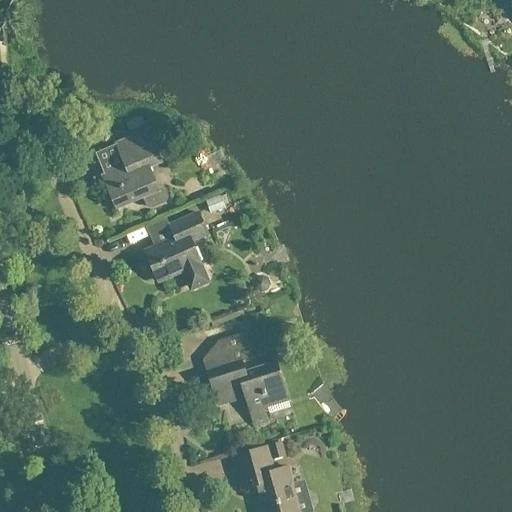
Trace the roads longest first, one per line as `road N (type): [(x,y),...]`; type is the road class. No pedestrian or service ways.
road 1 (residential): [(21,382),(81,332),(112,293),(50,174)]
road 2 (residential): [(187,511),(156,379)]
road 3 (tertiary): [(59,511),(21,382)]
